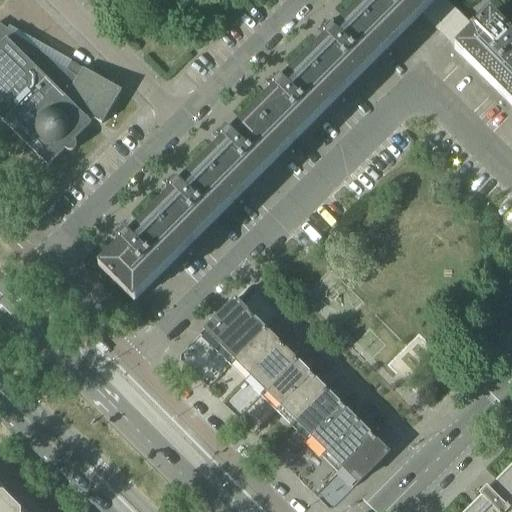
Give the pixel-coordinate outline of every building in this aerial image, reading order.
[(364,0),(353,12),(389,48),(397,40),(379,22),(387,14),(395,7),(401,0),(403,0),(420,16),(437,33),(457,12),(444,0),(364,0)] [(413,24),(420,16),(403,0),(401,0),(395,7),(413,24)] [(395,7),(387,14),(405,32),(413,24),(395,7)] [(324,41),(302,63),(338,98),(347,89),(329,71),(337,62),(345,54),(353,47),(361,39),(379,57),(389,48),(353,12),(332,34),(329,31),(321,38),(324,41)] [(466,21),(457,12),(437,33),(445,41),(466,21)] [(379,22),(397,40),(405,32),(387,14),(379,22)] [(474,29),(454,50),(453,50),(463,60),(480,42),(489,50),(497,58),(505,66),(511,72),(511,73),(494,92),(505,102),(511,94),(511,36),(511,37),(489,14),(474,29)] [(474,29),(466,21),(445,41),(454,50),(474,29)] [(66,97),(77,79),(0,25),(0,120),(47,168),(64,151),(65,152),(67,152),(68,153),(70,153),(71,152),(72,152),(73,151),(74,150),(75,148),(75,147),(75,145),(75,144),(74,143),(73,142),(90,125),(89,124),(92,121),(86,117),(62,104),(66,97)] [(371,65),(379,57),(361,39),(353,47),(371,65)] [(480,42),(463,60),(471,68),(489,50),(480,42)] [(363,73),(371,65),(353,47),(345,54),(363,73)] [(497,58),(489,50),(471,68),(479,76),(497,58)] [(345,54),(337,62),(356,81),(363,73),(345,54)] [(479,76),(486,84),(505,66),(497,58),(479,76)] [(329,71),(347,89),(356,81),(337,62),(329,71)] [(273,92),(251,114),(287,150),(298,139),(279,121),(287,113),(295,105),(302,97),(310,89),(329,108),(338,98),(302,63),(281,85),(278,82),(270,89),(273,92)] [(486,84),(494,92),(511,73),(511,72),(505,66),(486,84)] [(82,69),(77,79),(66,97),(62,104),(86,117),(92,121),(101,125),(120,92),(82,69)] [(321,116),(329,108),(310,89),(302,97),(321,116)] [(313,123),(321,116),(302,97),(295,105),(313,123)] [(295,105),(287,113),(306,131),(313,123),(295,105)] [(279,121),(298,139),(306,131),(287,113),(279,121)] [(222,143),(200,165),(236,201),(246,191),(228,173),(235,165),(243,157),(251,149),(258,142),(277,160),(287,150),(251,114),(229,136),(226,133),(219,140),(222,143)] [(269,168),(277,160),(258,142),(251,149),(269,168)] [(261,176),(269,168),(251,149),(243,157),(261,176)] [(243,157),(235,165),(253,183),(261,176),(243,157)] [(171,194),(149,216),(185,252),(195,241),(177,223),(185,216),(193,208),(200,200),(208,192),(226,210),(236,201),(200,165),(178,187),(176,184),(168,191),(171,194)] [(228,173),(246,191),(253,183),(235,165),(228,173)] [(218,218),(226,210),(208,192),(200,200),(218,218)] [(211,226),(218,218),(200,200),(193,208),(211,226)] [(193,208),(185,216),(203,234),(211,226),(193,208)] [(185,252),(149,216),(127,238),(125,235),(117,242),(120,245),(98,268),(133,304),(143,294),(125,276),(133,268),(141,260),(149,252),(157,244),(174,262),(185,252)] [(177,223),(195,241),(203,234),(185,216),(177,223)] [(167,270),(174,262),(157,244),(149,252),(167,270)] [(159,278),(167,270),(149,252),(141,260),(159,278)] [(151,286),(159,278),(141,260),(133,268),(151,286)] [(143,294),(151,286),(133,268),(125,276),(143,294)] [(204,330),(220,346),(250,317),(234,300),(204,330)] [(220,346),(235,362),(265,332),(250,317),(220,346)] [(235,362),(251,377),(281,347),(265,332),(235,362)] [(251,377),(266,392),(296,362),(281,347),(251,377)] [(266,392),(281,407),(311,378),(296,362),(266,392)] [(315,375),(319,380),(329,371),(324,366),(315,375)] [(281,407),(297,423),(326,393),(311,378),(281,407)] [(297,423),(312,438),(341,408),(326,393),(297,423)] [(312,438),(327,453),(357,423),(341,408),(312,438)] [(376,416),(367,408),(356,419),(364,428),(376,416)] [(327,453),(342,468),(372,438),(357,423),(327,453)] [(372,438),(342,468),(358,484),(388,454),(372,438)] [(511,511),(511,471),(487,496),(484,493),(477,500),(480,503),(471,511),(511,511)] [(0,511),(20,511),(21,511),(20,510),(19,511),(4,495),(4,494),(4,493),(3,494),(2,494),(0,493),(0,511)]
